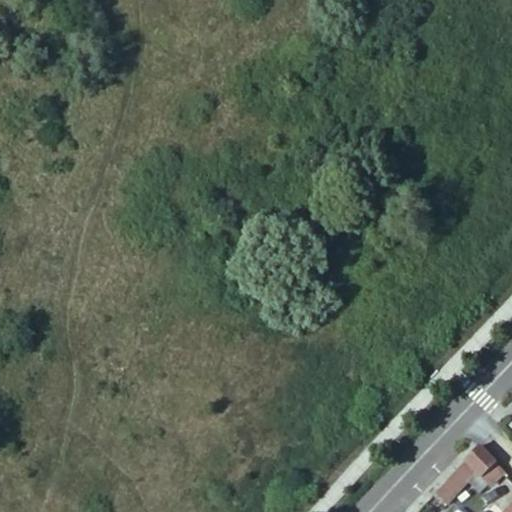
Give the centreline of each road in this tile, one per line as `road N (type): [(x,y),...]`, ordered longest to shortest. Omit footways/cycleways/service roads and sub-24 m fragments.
road 1 (track): [(41,511),(75,401),(67,327),(75,248),(0,223)]
road 2 (track): [(75,248),(142,0)]
road 3 (tertiary): [(372,511),(511,361)]
